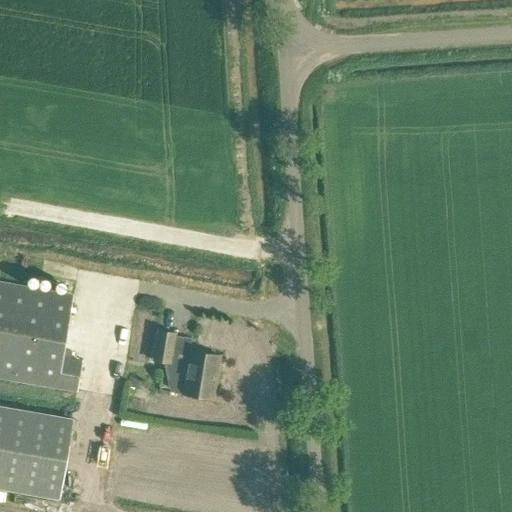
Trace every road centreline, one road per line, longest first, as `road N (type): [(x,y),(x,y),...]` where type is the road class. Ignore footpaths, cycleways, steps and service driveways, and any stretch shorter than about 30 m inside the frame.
road 1 (unclassified): [(317,511),(282,49)]
road 2 (unclassified): [(282,49),(511,33)]
